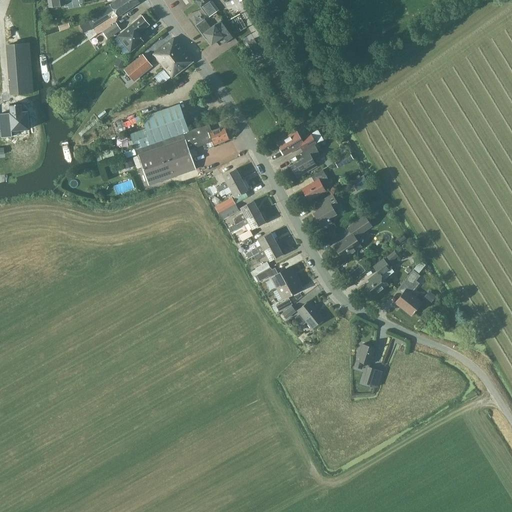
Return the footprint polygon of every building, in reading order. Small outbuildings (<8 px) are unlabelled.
[(83,2),(93,0),(68,0),(64,1),(64,0),(47,0),(49,7),(64,5),(65,7),(68,6),(69,9),(80,6),(79,3),(83,2)] [(91,17),(87,19),(92,27),(96,25),(108,17),(106,14),(108,13),(108,12),(112,10),(117,17),(139,3),(136,0),(115,0),(105,7),(91,16),(91,17)] [(211,0),(210,1),(209,0),(195,0),(200,8),(201,7),(209,17),(218,10),(211,0)] [(117,35),(129,51),(142,40),(137,33),(148,24),(142,15),(117,35)] [(87,19),(78,24),(84,33),(92,27),(87,19)] [(205,21),(199,26),(211,45),(218,40),(221,44),(232,37),(220,21),(215,25),(214,25),(210,28),(204,19),(205,21)] [(107,39),(121,30),(116,23),(102,32),(107,39)] [(172,57),(182,49),(173,38),(152,54),(164,69),(173,62),(173,60),(173,59),(172,57)] [(14,94),(33,92),(28,42),(9,44),(14,94)] [(252,45),(245,49),(254,64),(261,60),(252,45)] [(164,69),(154,77),(161,85),(164,82),(170,77),(172,79),(193,63),(192,61),(182,49),(172,57),(173,59),(173,60),(173,62),(164,69)] [(122,52),(117,59),(124,63),(128,56),(122,52)] [(133,81),(152,66),(142,54),(124,70),(133,81)] [(122,69),(124,64),(117,60),(114,65),(122,69)] [(159,86),(164,93),(169,89),(164,82),(161,85),(159,86)] [(274,84),(268,87),(277,103),(283,99),(274,84)] [(299,100),(285,109),(289,115),(304,107),(299,100)] [(11,112),(0,112),(0,117),(2,136),(12,135),(11,129),(30,127),(28,109),(22,110),(21,103),(10,104),(11,112)] [(188,130),(179,104),(142,117),(145,128),(130,133),(136,149),(188,130)] [(315,117),(304,123),(305,124),(308,129),(318,122),(315,117)] [(214,145),(229,139),(224,127),(212,131),(209,125),(199,128),(199,127),(194,129),(188,130),(136,149),(149,186),(196,169),(189,150),(213,141),(214,145)] [(304,151),(314,145),(316,144),(310,134),(300,139),(296,131),(289,135),(288,134),(285,133),(280,136),(279,138),(280,140),(277,142),(285,155),(301,145),(304,151)] [(311,157),(318,153),(314,145),(304,151),(301,152),(305,159),(291,167),(297,177),(316,166),(311,157)] [(342,165),(353,159),(350,153),(339,159),(342,165)] [(133,166),(130,159),(122,162),(125,169),(133,166)] [(219,192),(242,179),(235,168),(222,176),(226,182),(222,184),(216,187),(219,192)] [(329,181),(326,176),(322,170),(311,177),(314,182),(302,189),(308,200),(324,191),(321,186),(329,181)] [(358,191),(368,185),(363,175),(352,181),(358,191)] [(242,179),(219,192),(221,196),(226,194),(231,191),(234,197),(247,189),(249,188),(247,183),(245,184),(244,184),(242,179)] [(333,209),(339,205),(332,194),(321,200),(324,206),(314,212),(322,227),(331,222),(328,218),(336,214),(333,209)] [(219,213),(235,203),(232,197),(229,199),(216,206),(219,213)] [(237,217),(233,219),(236,225),(260,211),(254,201),(240,208),(243,212),(236,216),(237,217)] [(239,211),(238,209),(235,203),(219,213),(223,219),(239,211)] [(252,229),(265,222),(260,211),(236,225),(231,227),(233,231),(248,222),(252,229)] [(355,237),(371,226),(364,216),(347,227),(351,233),(334,245),(343,258),(361,246),(355,237)] [(249,230),(244,233),(247,238),(252,236),(249,230)] [(264,250),(277,243),(271,232),(258,239),(261,245),(256,247),(256,248),(246,254),(248,258),(253,255),(254,256),(264,250)] [(397,240),(400,244),(406,239),(403,235),(397,240)] [(245,247),(255,242),(252,236),(247,238),(242,241),(245,247)] [(269,261),(282,254),(277,243),(264,250),(254,256),(256,259),(261,257),(261,258),(266,255),(269,261)] [(387,258),(390,262),(397,256),(394,252),(387,258)] [(383,279),(393,271),(383,259),(374,267),(377,272),(368,279),(370,283),(364,287),(372,297),(387,284),(383,279)] [(258,273),(270,267),(267,262),(255,268),(258,273)] [(419,275),(417,273),(424,265),(419,262),(413,270),(405,280),(398,288),(403,293),(396,301),(411,314),(421,302),(411,294),(419,283),(415,281),(419,275)] [(360,266),(348,275),(353,281),(365,272),(360,266)] [(260,281),(273,273),(270,267),(257,274),(260,281)] [(277,288),(295,278),(289,267),(271,276),(277,288)] [(283,298),(301,289),(295,278),(277,288),(283,298)] [(428,292),(423,299),(429,304),(435,297),(428,292)] [(278,311),(292,304),(289,298),(275,305),(278,311)] [(312,328),(324,318),(309,300),(297,310),(299,313),(294,317),(301,326),(306,322),(312,328)] [(285,318),(295,310),(292,306),(282,314),(285,318)] [(362,363),(370,365),(375,348),(362,344),(355,366),(361,368),(362,363)] [(368,366),(362,383),(370,385),(375,387),(377,387),(382,371),(375,369),(368,366)]
